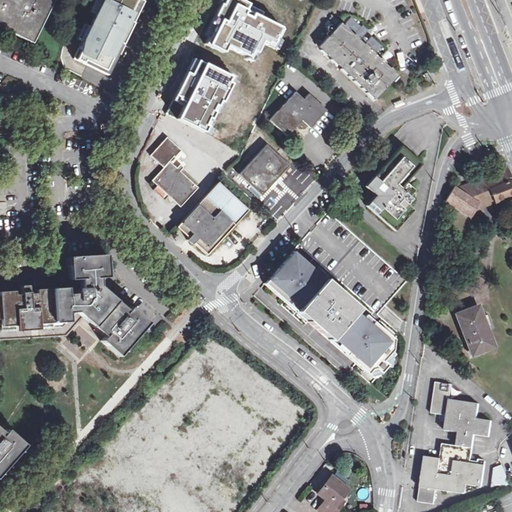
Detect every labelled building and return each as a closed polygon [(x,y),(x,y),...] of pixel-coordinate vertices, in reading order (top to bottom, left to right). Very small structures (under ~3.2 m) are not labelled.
[(0,0),(0,26),(34,43),(55,0),(0,0)] [(141,0),(139,0),(102,0),(74,59),(108,75),(133,23),(130,22),(141,0)] [(144,2),(141,0),(130,22),(133,23),(144,2)] [(229,0),(227,0),(205,47),(263,74),(285,27),(229,0)] [(270,0),(295,12),(300,0),(270,0)] [(332,16),(329,19),(333,23),(333,24),(335,26),(338,22),(332,16)] [(340,23),(319,47),(321,49),(320,51),(325,55),(327,54),(332,59),(330,60),(335,64),(336,63),(342,68),(341,69),(345,74),(346,73),(349,76),(348,77),(351,79),(352,78),(355,80),(354,81),(359,86),(360,85),(362,88),(361,89),(364,91),(365,90),(368,92),(367,93),(372,98),(373,97),(375,99),(397,76),(395,74),(395,73),(389,67),(388,68),(384,64),(385,63),(379,58),(379,59),(374,55),(375,54),(372,51),(371,52),(369,50),(369,49),(368,47),(364,44),(363,44),(359,40),(354,34),(353,35),(348,31),(349,30),(344,25),(343,26),(340,23)] [(434,60),(438,71),(442,69),(438,59),(434,60)] [(200,63),(177,111),(235,138),(258,91),(200,63)] [(295,92),(269,120),(287,136),(302,120),(310,128),(326,111),(308,95),(303,100),(295,92)] [(168,196),(180,207),(198,188),(180,171),(183,167),(180,164),(176,168),(169,162),(174,157),(175,158),(181,151),(167,138),(150,156),(163,168),(152,181),(157,186),(153,190),(165,200),(168,196)] [(264,144),(238,174),(261,194),(287,165),(264,144)] [(422,165),(400,146),(365,186),(375,196),(366,206),(394,231),(413,210),(406,204),(411,199),(408,197),(414,191),(405,184),(422,165)] [(511,183),(507,169),(484,178),(481,180),(490,190),(495,202),(511,195),(511,183)] [(477,202),(472,210),(495,202),(490,190),(481,180),(456,190),(477,202)] [(217,182),(177,227),(189,238),(187,239),(192,244),(194,242),(207,254),(248,210),(217,182)] [(0,284),(0,217),(12,217),(10,187),(0,187),(0,340),(67,337),(70,333),(69,313),(78,313),(105,337),(103,340),(120,356),(149,324),(131,308),(128,312),(100,287),(99,278),(108,278),(106,256),(69,258),(70,280),(80,280),(81,294),(67,294),(66,281),(36,282),(36,287),(29,288),(29,286),(22,286),(22,288),(15,289),(14,283),(0,284)] [(454,188),(446,201),(447,202),(469,217),(472,210),(477,202),(456,190),(454,188)] [(502,226),(509,219),(503,213),(496,217),(500,220),(499,223),(502,226)] [(289,306),(317,274),(292,252),(279,267),(264,284),(289,306)] [(327,340),(356,307),(317,274),(289,306),(288,305),(285,309),(311,332),(314,329),(327,340)] [(478,306),(457,315),(472,354),(493,346),(478,306)] [(356,307),(327,340),(341,352),(356,365),(352,367),(370,385),(396,355),(391,351),(393,340),(399,334),(389,324),(376,314),(356,307)] [(421,484),(418,502),(434,504),(437,489),(464,493),(467,492),(467,487),(475,489),(483,486),(486,465),(471,462),(475,434),(490,436),(492,420),(477,418),(480,403),(450,399),(452,384),(436,382),(431,412),(447,415),(445,429),(459,432),(457,445),(443,443),(441,458),(425,456),(423,468),(421,484)] [(157,441),(184,410),(171,398),(143,429),(157,441)] [(207,480),(217,465),(184,442),(174,457),(207,480)] [(502,464),(491,468),(497,488),(508,485),(502,464)] [(325,500),(318,510),(320,511),(335,511),(339,506),(336,503),(339,499),(347,489),(330,476),(319,492),(327,498),(325,500)] [(327,498),(319,492),(317,494),(325,500),(327,498)]
